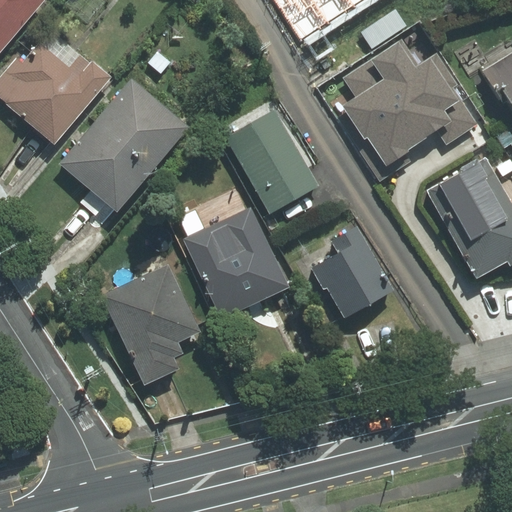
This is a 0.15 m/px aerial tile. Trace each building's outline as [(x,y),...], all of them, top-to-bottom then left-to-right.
[(47,0),(0,0),(0,52),(3,55),(47,0)] [(304,0),(323,31),(376,0),(304,0)] [(96,60),(85,51),(74,65),(49,43),(32,61),(23,54),(0,81),(0,94),(60,145),(117,75),(97,58),(96,60)] [(177,60),(162,47),(147,65),(162,78),(177,60)] [(511,54),(490,68),(511,102),(511,54)] [(137,74),(60,163),(91,189),(78,204),(105,226),(120,208),(121,209),(195,123),(137,74)] [(374,137),(393,123),(372,95),(353,110),(374,137)] [(276,109),(232,135),(278,211),(322,184),(276,109)] [(511,186),(474,121),(413,156),(483,277),(511,260),(511,186)] [(188,238),(227,316),(296,284),(264,218),(227,236),(220,222),(188,238)] [(362,226),(342,238),(348,248),(320,265),(351,317),(399,288),(362,226)] [(465,271),(448,244),(433,253),(450,280),(465,271)] [(186,339),(207,328),(173,259),(108,292),(152,380),(187,363),(184,356),(193,352),(186,339)] [(511,292),(505,280),(468,301),(487,336),(511,322),(511,292)] [(397,317),(377,333),(399,362),(419,346),(397,317)]
